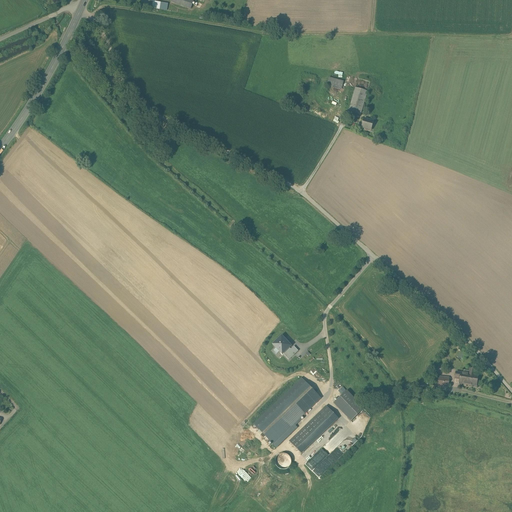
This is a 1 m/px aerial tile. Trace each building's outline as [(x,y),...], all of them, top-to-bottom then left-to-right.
[(142,0),(141,0),(141,6),(155,8),(167,10),(168,5),(142,0)] [(191,0),(171,0),(171,2),(191,9),(194,1),(191,0)] [(343,82),(329,78),(327,86),(341,90),(343,82)] [(361,115),(367,92),(367,91),(355,88),(348,112),(361,115)] [(340,115),(325,111),(323,118),(338,122),(340,115)] [(364,119),(361,127),(371,130),(374,122),(364,119)] [(282,354),(283,354),(289,360),(294,355),(288,348),(291,346),(288,343),(289,342),(285,338),(284,339),(282,336),(273,345),(282,354)] [(461,360),(465,354),(461,351),(457,357),(461,360)] [(310,355),(303,362),(320,380),(327,372),(310,355)] [(469,374),(456,372),(455,379),(460,379),(459,383),(476,386),(478,376),(474,375),(475,370),(470,369),(469,374)] [(449,378),(434,376),(433,385),(448,387),(449,378)] [(254,424),(273,444),(294,424),(295,425),(301,420),(299,418),(320,398),(301,379),(254,424)] [(364,409),(346,391),(334,403),(351,421),(364,409)] [(326,406),(290,441),(299,451),(335,416),(326,406)] [(335,416),(299,451),(302,454),(338,419),(335,416)] [(291,465),(291,462),(290,459),(289,456),(286,455),(283,454),(280,455),(277,457),(276,459),(275,462),(276,465),(278,468),(280,469),(283,470),(286,469),(289,468),(291,465)]
